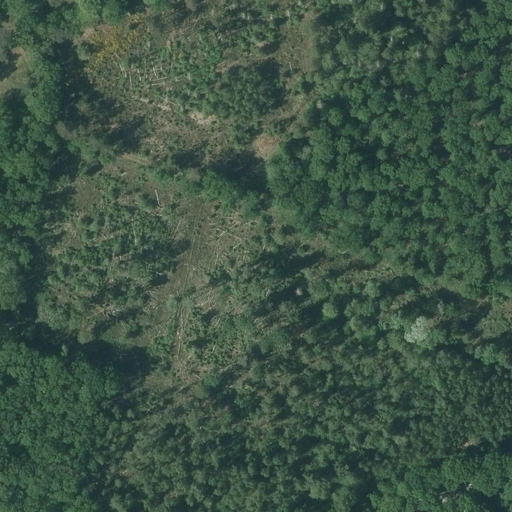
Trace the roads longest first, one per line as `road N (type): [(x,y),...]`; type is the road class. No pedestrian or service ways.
road 1 (track): [(202,191),(511,301)]
road 2 (unclassified): [(393,511),(511,476)]
